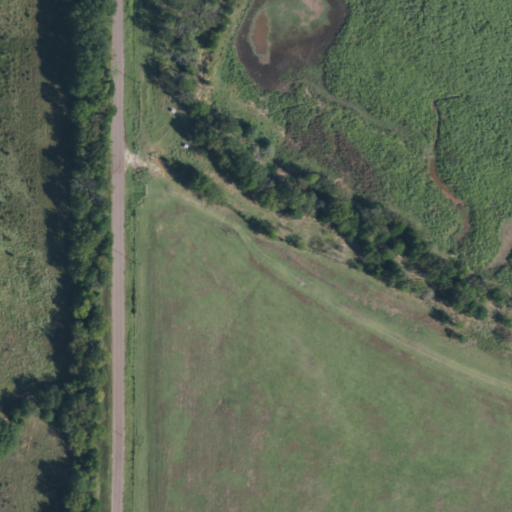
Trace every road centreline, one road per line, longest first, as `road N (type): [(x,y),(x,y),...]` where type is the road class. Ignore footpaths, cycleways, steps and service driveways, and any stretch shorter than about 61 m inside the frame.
road 1 (residential): [(115,511),(113,0)]
road 2 (residential): [(511,383),(399,336),(174,216),(119,211)]
